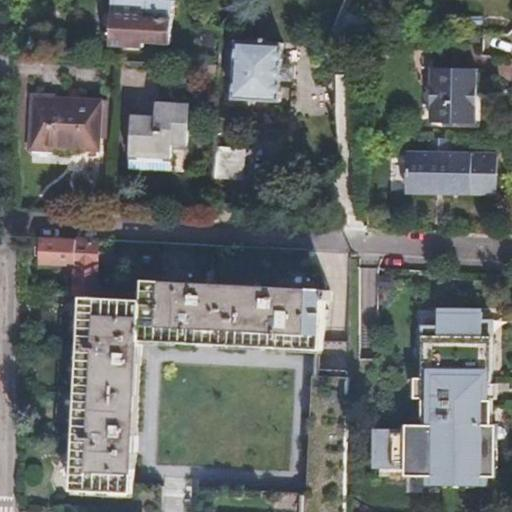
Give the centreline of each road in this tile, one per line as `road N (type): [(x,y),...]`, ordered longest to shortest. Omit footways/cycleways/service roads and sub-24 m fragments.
road 1 (residential): [(9,219),(511,249)]
road 2 (residential): [(9,219),(3,511)]
road 3 (unknown): [(345,239),(358,21)]
